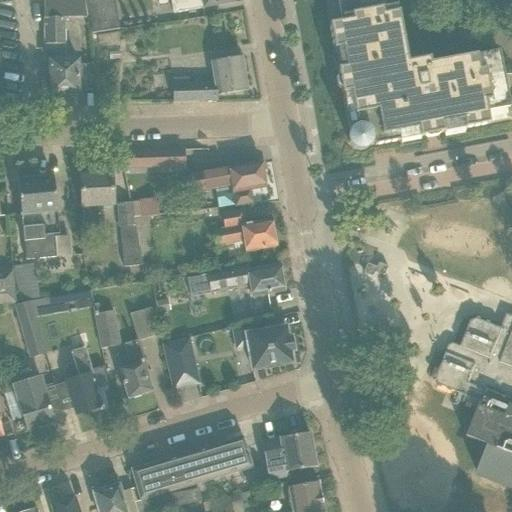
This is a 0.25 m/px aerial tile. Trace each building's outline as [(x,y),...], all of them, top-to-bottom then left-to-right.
[(44,0),(44,18),(44,62),(49,62),(49,94),(78,94),(78,86),(95,85),(93,65),(77,65),(77,60),(64,60),(64,18),(86,18),(83,0),(44,0)] [(113,0),(84,0),(88,20),(90,34),(117,30),(113,0)] [(231,0),(170,0),(173,14),(232,3),(231,0)] [(407,62),(395,0),(335,0),(335,1),(325,2),(329,24),(328,24),(333,50),(341,48),(345,68),(337,69),(338,75),(336,77),(338,87),(340,89),(348,128),(350,128),(350,131),(349,133),(348,135),(348,137),(347,139),(348,141),(348,143),(349,145),(350,147),(352,148),(353,149),(355,150),(357,151),(359,151),(361,151),(364,150),(365,149),(367,148),(369,147),(370,144),(373,144),(374,146),(399,141),(397,133),(417,129),(419,137),(424,136),(427,138),(436,137),(438,134),(444,133),(442,125),(462,121),(463,129),(488,124),(510,120),(508,109),(509,109),(506,94),(509,90),(507,80),(503,77),(498,51),(430,64),(428,58),(407,62)] [(216,96),(247,91),(241,57),(210,63),(211,83),(190,84),(190,79),(172,80),(173,102),(217,101),(216,96)] [(183,167),(183,151),(123,153),(124,169),(183,167)] [(249,190),(265,187),(260,162),(189,175),(192,193),(214,189),(217,209),(251,203),(249,190)] [(114,208),(113,195),(112,175),(79,177),(81,210),(83,210),(83,230),(97,230),(97,209),(114,208)] [(59,231),(55,197),(53,177),(17,181),(21,218),(24,217),(28,262),(56,259),(54,236),(59,231)] [(132,223),(132,216),(131,203),(115,205),(122,265),(141,263),(135,224),(132,223)] [(271,221),(245,225),(243,210),(220,214),(223,229),(212,230),(215,248),(243,244),(244,252),(275,247),(271,221)] [(18,302),(39,299),(34,264),(13,267),(18,302)] [(250,297),(283,292),(279,266),(248,271),(248,267),(210,275),(214,294),(248,287),(250,297)] [(0,305),(14,305),(12,272),(0,273),(0,305)] [(166,300),(154,303),(156,313),(168,311),(166,300)] [(29,359),(43,355),(29,303),(15,307),(29,359)] [(112,312),(100,315),(98,305),(92,306),(94,316),(92,317),(100,351),(120,346),(112,312)] [(158,335),(153,316),(151,310),(129,316),(136,342),(123,345),(129,365),(118,369),(127,399),(152,392),(137,342),(158,335)] [(511,317),(505,315),(500,329),(475,319),(469,322),(459,346),(452,343),(447,346),(434,379),(437,385),(461,395),(465,402),(476,408),(464,437),(488,446),(477,475),(511,488),(511,317)] [(285,328),(254,333),(253,325),(232,329),(236,350),(248,348),(252,370),(291,363),(289,352),(294,351),(291,338),(287,339),(285,328)] [(77,380),(66,383),(74,408),(74,409),(76,415),(98,408),(93,391),(106,387),(102,367),(91,371),(84,348),(88,347),(84,333),(68,338),(71,352),(70,352),(77,380)] [(169,371),(194,365),(188,340),(163,345),(169,371)] [(53,422),(47,402),(40,377),(13,385),(26,430),(53,422)] [(315,468),(312,451),(309,433),(261,443),(268,481),(287,478),(286,473),(315,468)] [(251,469),(248,457),(242,438),(131,470),(140,503),(251,469)] [(288,511),(323,511),(318,483),(298,486),(286,488),(288,511)] [(125,511),(120,492),(118,486),(92,493),(97,511),(125,511)] [(209,502),(202,503),(204,511),(207,511),(211,511),(233,511),(231,503),(239,501),(250,499),(249,493),(238,495),(209,502)] [(79,511),(75,499),(50,506),(51,511),(79,511)]
